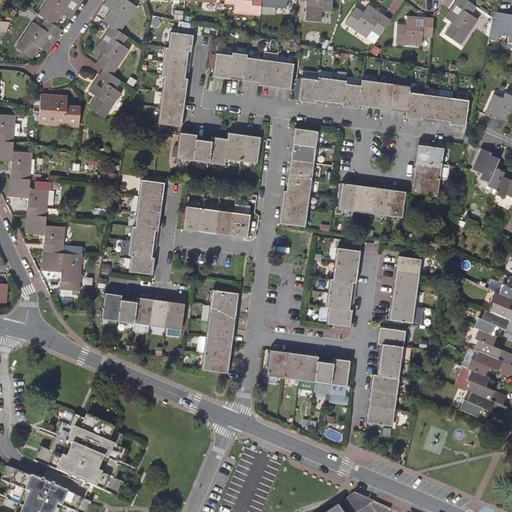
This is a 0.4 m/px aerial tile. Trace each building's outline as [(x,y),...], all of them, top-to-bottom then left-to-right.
[(70,20),(75,11),(74,10),(77,4),(79,5),(82,0),(48,0),(39,14),(46,19),(55,25),(63,14),(70,20)] [(107,0),(105,4),(112,9),(104,21),(112,26),(120,32),(138,7),(130,1),(130,0),(107,0)] [(261,6),(261,0),(225,0),(225,3),(235,4),(234,12),(260,15),(261,6)] [(286,8),(286,0),(293,0),(297,0),(296,0),(261,0),(261,6),(286,8)] [(296,0),(297,0),(306,1),(305,9),(331,11),(331,0),(296,0)] [(476,6),(467,0),(456,0),(445,17),(452,22),(445,33),(461,45),(478,19),(471,14),(476,6)] [(380,36),(391,20),(383,14),(383,15),(377,11),(377,10),(369,4),(364,12),(357,6),(346,22),(367,37),(372,30),(380,36)] [(174,18),(183,18),(183,10),(175,10),(174,18)] [(511,14),(494,12),(492,17),(488,40),(498,41),(499,35),(509,37),(508,42),(511,42),(511,17),(511,16),(511,14)] [(10,22),(14,17),(10,14),(5,22),(10,22)] [(432,38),(434,18),(424,18),(423,26),(416,26),(416,17),(407,16),(406,25),(398,24),(397,44),(422,46),(423,37),(432,38)] [(47,52),(62,30),(55,25),(46,19),(41,27),(33,22),(16,47),(32,58),(40,47),(47,52)] [(120,32),(112,26),(106,35),(103,40),(97,48),(104,53),(97,64),(104,69),(113,75),(130,50),(122,44),(128,37),(120,32)] [(169,48),(192,51),(194,34),(171,31),(169,48)] [(190,64),(192,51),(169,48),(166,48),(164,61),(190,64)] [(233,55),(230,78),(243,80),(247,54),(233,52),(233,55)] [(214,75),(230,78),(233,55),(217,53),(214,75)] [(243,80),(259,82),(262,59),(263,57),(247,54),(243,80)] [(262,59),(259,82),(259,84),(275,86),(278,61),(262,59)] [(165,76),(188,79),(190,64),(164,61),(162,75),(165,76)] [(278,61),(275,86),(290,89),(293,63),(278,61)] [(113,75),(104,69),(98,78),(106,84),(103,89),(94,84),(89,91),(97,97),(89,108),(105,119),(122,94),(115,88),(120,80),(113,75)] [(186,94),(188,79),(165,76),(163,91),(186,94)] [(299,100),(315,102),(318,79),(302,77),(299,100)] [(318,79),(315,102),(328,104),(332,78),(318,77),(318,79)] [(332,78),(328,104),(343,106),(346,80),(332,78)] [(362,82),(359,105),(375,107),(378,81),(362,79),(362,82)] [(358,108),(359,105),(362,82),(346,80),(343,106),(358,108)] [(378,81),(375,107),(391,109),(394,84),(378,81)] [(391,109),(406,111),(409,92),(410,86),(394,84),(391,109)] [(439,96),(435,122),(449,123),(453,98),(454,91),(439,90),(439,96)] [(185,98),(186,94),(163,91),(160,107),(184,110),(185,98)] [(409,92),(406,111),(406,118),(422,120),(425,94),(409,92)] [(511,112),(511,95),(505,93),(503,98),(494,94),(485,114),(494,118),(495,116),(505,120),(509,111),(511,112)] [(422,120),(435,122),(439,96),(425,94),(422,120)] [(79,126),(81,107),(67,106),(67,97),(41,95),(40,109),(39,114),(49,115),(48,124),(79,126)] [(453,98),(449,123),(465,126),(468,100),(453,98)] [(182,126),(184,110),(160,107),(158,123),(176,125),(180,125),(182,126)] [(0,141),(14,142),(16,115),(0,113),(0,141)] [(39,114),(39,124),(48,124),(49,115),(39,114)] [(318,131),(295,128),(293,144),(316,147),(318,131)] [(197,134),(180,132),(177,158),(193,160),(196,138),(197,134)] [(229,132),(228,139),(226,158),(241,160),(245,134),(229,132)] [(257,162),(261,136),(245,134),(241,160),(257,162)] [(226,158),(228,139),(213,137),(212,140),(209,162),(225,164),(226,158)] [(212,140),(196,138),(193,160),(209,162),(212,140)] [(11,178),(30,180),(32,153),(13,151),(14,142),(0,141),(0,159),(12,161),(11,178)] [(316,147),(293,144),(291,159),(314,162),(316,147)] [(418,145),(416,160),(441,164),(443,148),(418,145)] [(497,190),(503,176),(505,172),(495,168),(499,159),(490,155),(491,152),(482,148),(473,169),(482,173),(480,178),(489,182),(488,185),(497,190)] [(314,162),(291,159),(289,176),(311,179),(314,162)] [(441,164),(416,160),(414,177),(439,180),(441,164)] [(311,179),(289,176),(287,191),(309,194),(311,179)] [(511,179),(511,180),(503,176),(497,190),(495,194),(505,198),(506,194),(511,197),(511,179)] [(414,177),(412,192),(437,196),(439,180),(414,177)] [(27,215),(46,217),(49,190),(29,188),(30,180),(11,178),(9,196),(29,197),(27,215)] [(162,199),(164,183),(142,180),(140,196),(162,199)] [(358,185),(342,183),(339,209),(355,211),(358,185)] [(371,213),(374,187),(358,185),(355,211),(371,213)] [(386,215),(389,189),(374,187),(371,213),(386,215)] [(405,191),(389,189),(386,215),(402,218),(405,197),(405,195),(405,191)] [(309,194),(287,191),(284,190),(282,206),(307,210),(309,194)] [(160,214),(162,199),(140,196),(133,195),(130,210),(138,211),(160,214)] [(184,228),(200,230),(203,208),(187,206),(184,228)] [(307,210),(282,206),(280,223),(305,226),(307,210)] [(200,230),(215,232),(218,210),(203,208),(200,230)] [(215,232),(231,235),(233,223),(234,212),(218,210),(215,232)] [(158,230),(160,214),(138,211),(136,227),(158,230)] [(233,223),(249,224),(250,214),(234,212),(233,223)] [(46,217),(27,215),(26,232),(44,234),(42,252),(63,254),(65,226),(46,224),(46,217)] [(231,235),(247,237),(249,224),(233,223),(231,235)] [(156,244),(158,230),(136,227),(133,226),(131,240),(156,244)] [(155,258),(156,244),(131,240),(129,254),(132,255),(155,258)] [(358,267),(360,251),(338,248),(335,264),(358,267)] [(82,255),(63,254),(42,252),(41,270),(61,272),(60,289),(79,291),(82,255)] [(152,274),(155,258),(132,255),(130,271),(152,274)] [(398,256),(396,272),(419,275),(421,259),(398,256)] [(333,279),(356,282),(358,267),(335,264),(333,279)] [(396,272),(394,287),(417,290),(419,275),(396,272)] [(511,276),(510,276),(506,285),(503,284),(499,293),(511,298),(511,276)] [(354,296),(356,282),(333,279),(330,279),(328,293),(354,296)] [(0,301),(7,302),(9,284),(0,283),(0,301)] [(417,290),(394,287),(392,303),(415,306),(417,290)] [(235,309),(237,293),(212,290),(210,305),(235,309)] [(511,300),(511,298),(499,293),(494,291),(490,301),(494,303),(490,311),(511,320),(511,309),(508,308),(511,300)] [(118,321),(121,299),(122,295),(106,293),(102,318),(118,321)] [(326,306),(329,306),(352,309),(354,296),(328,293),(326,306)] [(137,297),(136,301),(134,323),(133,330),(148,333),(149,325),(153,299),(137,297)] [(136,301),(121,299),(118,321),(134,323),(136,301)] [(169,301),(153,299),(149,325),(165,327),(169,301)] [(185,304),(169,301),(165,327),(181,330),(185,304)] [(392,303),(390,319),(412,322),(415,306),(392,303)] [(233,325),(235,309),(210,305),(208,321),(233,325)] [(350,326),(352,309),(329,306),(327,322),(348,325),(350,326)] [(511,320),(490,311),(486,309),(482,319),(479,317),(474,327),(479,329),(492,334),(496,325),(511,332),(511,320)] [(231,340),(233,325),(208,321),(205,337),(231,340)] [(377,343),(381,344),(403,347),(405,331),(380,327),(377,343)] [(479,329),(475,338),(479,339),(474,349),(478,351),(479,350),(510,364),(511,359),(511,354),(493,345),(497,336),(492,334),(479,329)] [(229,356),(231,340),(205,337),(199,336),(197,352),(203,352),(229,356)] [(381,344),(379,359),(401,362),(403,347),(381,344)] [(410,361),(411,346),(403,346),(402,360),(410,361)] [(287,352),(272,350),(268,376),(284,378),(287,352)] [(479,350),(478,351),(475,360),(472,358),(467,368),(472,370),(485,375),(489,366),(510,375),(511,371),(511,364),(510,364),(479,350)] [(201,368),(225,371),(227,372),(229,356),(203,352),(201,368)] [(299,380),(303,354),(287,352),(284,378),(299,380)] [(318,356),(303,354),(299,380),(315,382),(318,360),(318,356)] [(346,386),(350,361),(334,358),(334,363),(330,384),(346,386)] [(379,359),(377,375),(399,378),(401,362),(379,359)] [(334,363),(318,360),(315,382),(330,384),(334,363)] [(485,375),(472,370),(468,379),(471,380),(467,390),(471,391),(503,405),(507,396),(485,386),(489,377),(485,375)] [(399,378),(377,375),(373,374),(371,390),(397,393),(399,378)] [(371,390),(369,405),(395,409),(397,393),(371,390)] [(507,407),(503,405),(471,391),(467,400),(464,399),(460,408),(478,416),(481,410),(482,407),(503,416),(507,407)] [(395,409),(369,405),(367,421),(392,425),(395,409)] [(35,461),(49,467),(73,477),(119,497),(126,482),(116,478),(128,450),(119,446),(124,435),(115,431),(116,428),(87,415),(85,418),(76,415),(71,426),(63,422),(51,450),(42,446),(35,461)] [(86,511),(91,501),(67,491),(43,480),(7,465),(1,481),(10,485),(0,506),(0,511),(86,511)] [(69,485),(73,477),(49,467),(44,478),(43,480),(67,491),(69,485)] [(357,511),(374,500),(355,491),(345,498),(354,511),(357,511)] [(343,511),(337,503),(324,511),(343,511)]
